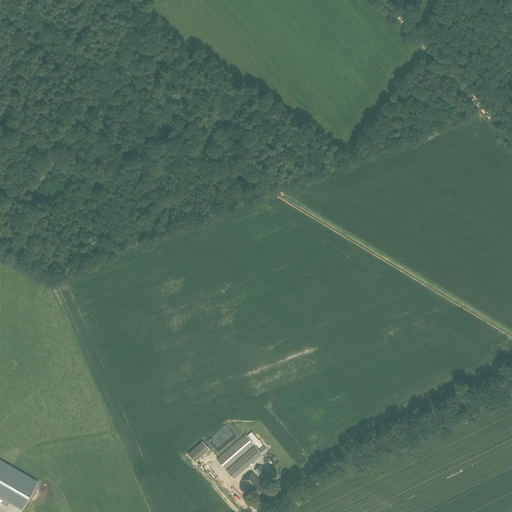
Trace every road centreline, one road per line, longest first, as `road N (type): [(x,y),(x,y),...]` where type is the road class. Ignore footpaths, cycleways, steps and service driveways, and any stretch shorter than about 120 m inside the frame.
road 1 (unclassified): [(270,511),(323,470),(511,379)]
road 2 (track): [(511,137),(380,0)]
